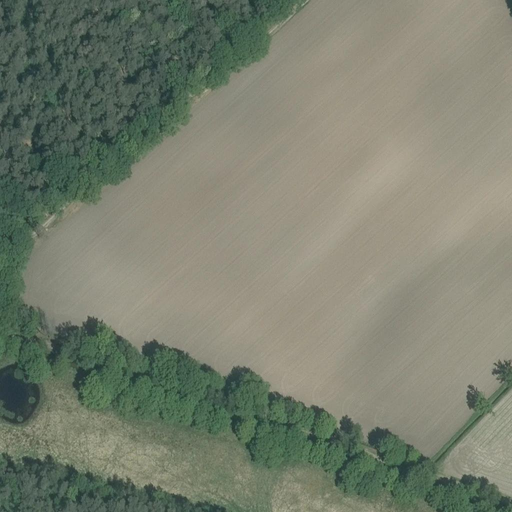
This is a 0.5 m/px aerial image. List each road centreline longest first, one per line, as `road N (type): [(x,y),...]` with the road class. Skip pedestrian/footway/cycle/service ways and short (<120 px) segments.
road 1 (track): [(511,503),(0,328)]
road 2 (track): [(0,258),(299,0)]
